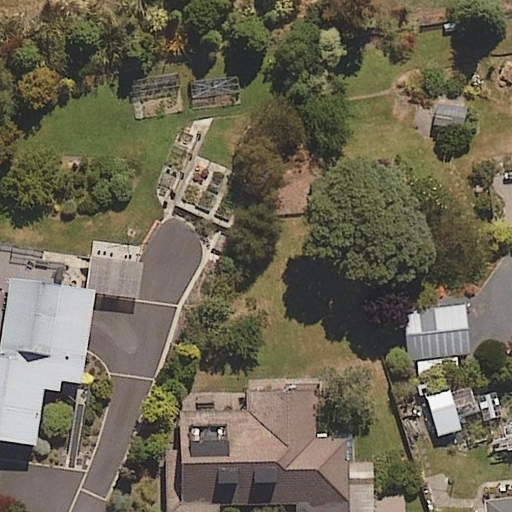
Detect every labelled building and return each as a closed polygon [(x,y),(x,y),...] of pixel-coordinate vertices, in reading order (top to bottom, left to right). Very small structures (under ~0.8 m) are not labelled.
[(64,393),(65,383),(83,386),(99,288),(15,275),(2,352),(0,352),(0,437),(38,443),(47,390),(64,393)] [(456,354),(467,353),(466,303),(413,304),(414,355),(424,355),(425,368),(457,367),(456,354)] [(486,419),(496,418),(492,383),(404,395),(410,439),(458,432),(456,418),(485,414),(486,419)] [(354,433),(322,433),(322,386),(182,390),(184,450),(166,451),(166,511),(218,511),(218,504),(299,504),(298,511),(382,511),(382,460),(354,460),(354,433)] [(511,511),(511,494),(483,497),(484,511),(511,511)]
